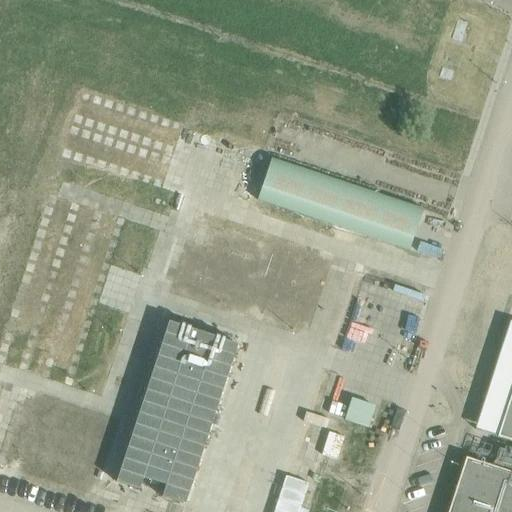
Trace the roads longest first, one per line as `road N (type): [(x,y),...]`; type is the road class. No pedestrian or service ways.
road 1 (unknown): [(416,393),(291,361),(274,365),(243,459)]
road 2 (unknown): [(426,364),(452,412),(427,511)]
